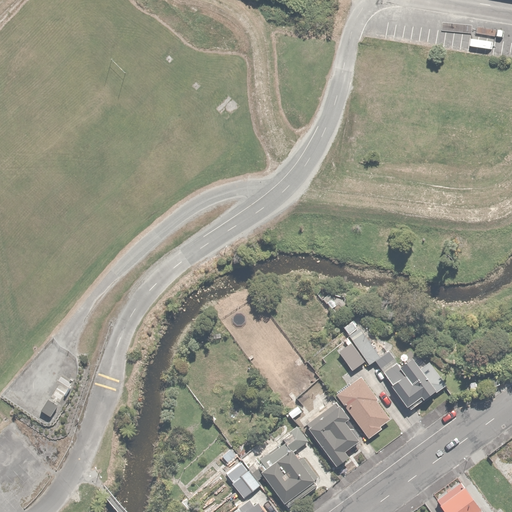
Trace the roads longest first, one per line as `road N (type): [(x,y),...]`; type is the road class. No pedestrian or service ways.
road 1 (unclassified): [(43,511),(79,464),(136,305),(177,264),(297,176),(323,133),(353,27),(375,0)]
road 2 (unclassified): [(511,405),(367,511)]
